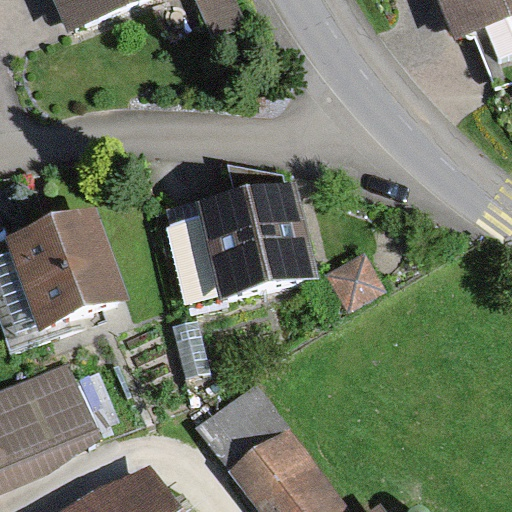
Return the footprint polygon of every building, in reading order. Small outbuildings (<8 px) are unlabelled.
[(180,0),(53,0),(75,54),(185,11),(180,0)] [(228,0),(201,0),(192,4),(210,49),(243,36),(228,0)] [(511,0),(434,0),(460,64),(511,43),(511,0)] [(291,208),(194,229),(215,322),(311,301),(291,208)] [(100,236),(13,263),(41,351),(128,324),(100,236)] [(72,380),(0,414),(0,503),(107,452),(72,380)] [(333,511),(257,410),(208,447),(256,511),(333,511)] [(181,511),(151,466),(103,487),(60,511),(181,511)]
